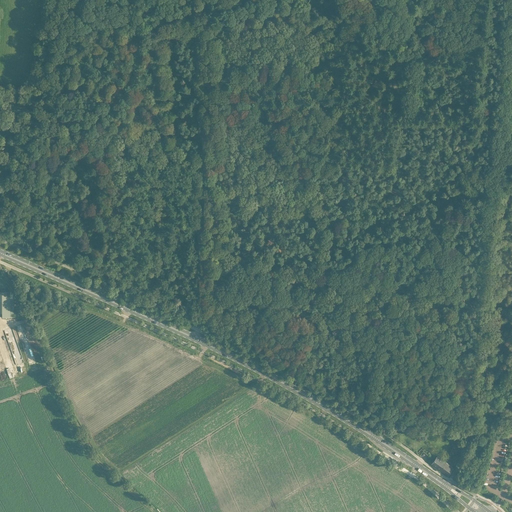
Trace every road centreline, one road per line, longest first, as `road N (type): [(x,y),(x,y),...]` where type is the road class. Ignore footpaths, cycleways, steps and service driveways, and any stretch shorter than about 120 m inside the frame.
road 1 (track): [(477,426),(511,79)]
road 2 (primary): [(194,338),(0,252)]
road 3 (primary): [(373,437),(194,338)]
road 4 (track): [(203,155),(205,27),(217,0)]
